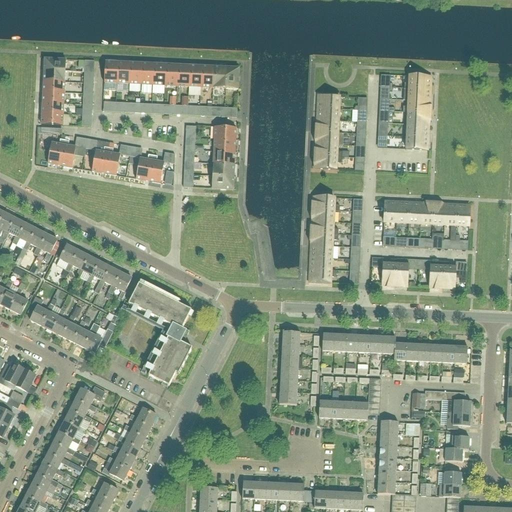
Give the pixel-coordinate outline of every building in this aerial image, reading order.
[(44,71),(66,73),(66,61),(45,60),(44,71)] [(117,85),(118,64),(105,63),(104,84),(117,85)] [(129,86),(130,64),(118,64),(117,85),(129,86)] [(130,64),(129,86),(141,86),(142,65),(130,64)] [(142,65),(141,86),(153,87),(154,65),(142,65)] [(165,87),(166,66),(154,65),(153,87),(165,87)] [(166,66),(165,87),(177,88),(178,66),(166,66)] [(189,88),(190,67),(178,66),(177,88),(189,88)] [(201,89),(202,68),(190,67),(189,88),(201,89)] [(202,68),(201,89),(213,90),(214,68),(202,68)] [(213,90),(225,90),(226,69),(214,68),(213,90)] [(226,69),(225,90),(238,91),(239,69),(226,69)] [(66,73),(44,71),(44,82),(65,83),(66,73)] [(409,90),(430,91),(431,79),(409,77),(409,84),(404,84),(403,90),(409,90)] [(43,93),(64,94),(65,83),(44,82),(43,93)] [(408,102),(429,103),(430,91),(409,90),(408,102)] [(64,105),(64,94),(43,93),(43,104),(64,105)] [(317,110),(339,111),(339,98),(318,97),(317,110)] [(408,114),(429,115),(429,103),(408,102),(408,114)] [(63,116),(64,105),(43,104),(42,115),(63,116)] [(338,123),(339,111),(317,110),(317,121),(338,123)] [(407,126),(428,127),(429,115),(408,114),(407,126)] [(63,116),(42,115),(41,126),(63,127),(63,116)] [(337,135),(338,123),(317,121),(316,133),(337,135)] [(342,132),(357,133),(357,123),(342,123),(342,132)] [(407,126),(407,138),(428,139),(428,127),(407,126)] [(214,141),(236,142),(236,129),(215,128),(214,141)] [(316,133),(316,145),(337,146),(337,135),(316,133)] [(428,139),(407,138),(406,150),(427,151),(428,139)] [(83,140),(82,149),(90,151),(92,141),(83,140)] [(60,167),(65,142),(60,141),(59,145),(52,144),(48,165),(60,167)] [(214,153),(235,154),(236,142),(214,141),(214,153)] [(65,142),(60,167),(72,169),(76,148),(69,147),(69,142),(65,142)] [(337,153),(337,146),(316,145),(315,157),(342,159),(342,153),(337,153)] [(128,148),(126,157),(134,159),(136,149),(128,148)] [(104,175),(109,149),(104,149),(103,153),(96,152),(92,173),(104,175)] [(109,149),(104,175),(116,177),(120,156),(113,155),(114,150),(109,149)] [(213,165),(235,166),(235,154),(214,153),(213,165)] [(148,183),(153,157),(148,156),(148,161),(140,160),(136,181),(148,183)] [(153,157),(148,183),(161,185),(164,164),(157,163),(158,158),(153,157)] [(341,164),(342,159),(315,157),(314,170),(336,171),(336,164),(341,164)] [(213,177),(234,178),(235,166),(213,165),(213,177)] [(234,178),(213,177),(212,190),(233,191),(234,178)] [(334,212),(339,213),(339,207),(334,206),(334,199),(313,198),(312,211),(334,212)] [(396,224),(397,203),(385,203),(384,224),(396,224)] [(397,203),(396,224),(408,225),(409,204),(397,203)] [(409,204),(408,225),(420,226),(421,204),(409,204)] [(421,204),(420,226),(432,226),(433,205),(421,204)] [(433,205),(432,226),(444,227),(445,206),(433,205)] [(456,227),(457,206),(445,206),(444,227),(451,227),(451,233),(456,233),(456,227)] [(457,206),(456,227),(468,228),(469,207),(457,206)] [(312,223),(333,224),(334,212),(312,211),(312,223)] [(14,219),(3,214),(0,220),(0,230),(5,232),(2,239),(6,241),(9,235),(7,234),(14,219)] [(18,239),(25,225),(14,219),(7,234),(9,235),(15,238),(12,244),(17,246),(20,240),(18,239)] [(333,224),(312,223),(311,235),(338,236),(338,231),(333,231),(333,224)] [(36,230),(25,225),(18,239),(20,240),(26,243),(23,250),(27,252),(31,246),(28,245),(36,230)] [(47,236),(36,230),(28,245),(31,246),(37,249),(39,250),(47,236)] [(338,236),(311,235),(311,247),(332,248),(332,241),(338,241),(338,236)] [(58,241),(47,236),(39,250),(37,249),(34,255),(38,258),(41,251),(48,254),(44,261),(49,263),(52,256),(50,255),(58,241)] [(71,266),(78,252),(67,246),(57,267),(60,261),(68,265),(65,272),(70,274),(73,267),(71,266)] [(310,259),(331,260),(332,248),(311,247),(310,259)] [(89,257),(78,252),(71,266),(73,267),(79,271),(76,277),(80,279),(84,273),(81,272),(89,257)] [(99,263),(89,257),(81,272),(84,273),(90,276),(87,283),(91,285),(94,278),(92,277),(99,263)] [(310,271),(331,272),(331,260),(310,259),(310,271)] [(395,266),(396,266),(396,261),(390,261),(390,266),(383,266),(382,287),(394,287),(395,266)] [(110,268),(99,263),(92,277),(94,278),(100,282),(95,293),(99,296),(105,284),(103,283),(110,268)] [(429,289),(442,290),(443,263),(437,263),(437,268),(430,268),(429,289)] [(443,263),(442,290),(454,290),(455,269),(448,269),(449,263),(443,263)] [(395,266),(394,287),(407,288),(408,267),(396,266),(395,266)] [(121,274),(110,268),(103,283),(105,284),(111,287),(106,298),(109,300),(111,295),(112,296),(116,289),(113,288),(121,274)] [(16,269),(12,276),(21,280),(24,273),(16,269)] [(336,272),(331,272),(310,271),(309,283),(330,284),(331,278),(336,278),(336,272)] [(113,288),(116,289),(122,293),(119,299),(123,301),(126,294),(125,293),(132,279),(121,274),(113,288)] [(180,302),(140,282),(129,305),(173,328),(149,377),(169,387),(175,375),(178,376),(192,349),(179,343),(184,333),(181,332),(191,312),(179,305),(180,302)] [(7,292),(0,304),(0,306),(10,311),(18,297),(15,296),(18,290),(12,286),(8,284),(4,290),(7,292)] [(18,297),(10,311),(21,317),(32,297),(31,296),(28,302),(20,298),(23,292),(26,286),(21,284),(18,290),(15,296),(18,297)] [(43,303),(39,300),(36,299),(28,314),(33,317),(30,322),(41,328),(49,313),(47,312),(40,309),(43,303)] [(41,328),(52,333),(59,319),(57,318),(60,311),(50,306),(47,312),(49,313),(41,328)] [(59,319),(52,333),(63,339),(70,324),(68,323),(61,320),(65,314),(60,311),(57,318),(59,319)] [(63,339),(73,344),(81,330),(79,329),(72,325),(75,319),(71,317),(68,323),(70,324),(63,339)] [(91,335),(89,334),(83,331),(86,324),(82,322),(79,329),(81,330),(73,344),(84,350),(91,335)] [(91,335),(84,350),(95,355),(100,346),(105,349),(113,333),(108,330),(107,332),(94,325),(89,334),(91,335)] [(157,327),(154,332),(162,336),(165,331),(157,327)] [(282,346),(300,346),(300,334),(283,333),(282,346)] [(322,353),(334,354),(335,336),(323,335),(322,353)] [(334,354),(346,354),(347,336),(335,336),(334,354)] [(346,354),(358,355),(359,337),(347,336),(346,354)] [(359,337),(358,355),(370,355),(371,338),(359,337)] [(370,355),(382,356),(383,338),(371,338),(370,355)] [(382,356),(394,357),(395,345),(396,339),(383,338),(382,356)] [(150,340),(147,345),(156,349),(158,344),(150,340)] [(407,345),(395,345),(394,357),(393,363),(406,363),(407,345)] [(406,363),(418,364),(419,346),(407,345),(406,363)] [(299,358),(300,346),(282,346),(282,358),(299,358)] [(418,364),(430,365),(431,347),(419,346),(418,364)] [(430,365),(442,365),(443,347),(431,347),(430,365)] [(442,365),(454,366),(455,348),(443,347),(442,365)] [(467,348),(455,348),(454,366),(467,366),(467,348)] [(140,359),(149,363),(151,357),(143,354),(140,359)] [(299,358),(282,358),(281,370),(299,370),(302,370),(302,359),(299,359),(299,358)] [(0,384),(14,392),(16,388),(24,371),(13,365),(8,375),(3,372),(0,378),(0,384)] [(299,370),(281,370),(280,382),(298,382),(299,370)] [(35,377),(24,371),(16,388),(27,393),(35,377)] [(297,394),(298,382),(280,382),(280,394),(297,394)] [(90,409),(91,407),(94,400),(100,404),(105,394),(95,388),(91,396),(81,390),(75,401),(90,409)] [(297,407),(297,394),(280,394),(279,406),(297,407)] [(465,395),(450,394),(450,403),(448,403),(448,414),(471,416),(471,403),(465,403),(465,395)] [(425,410),(426,401),(425,401),(425,396),(414,395),(413,409),(425,410)] [(12,407),(18,411),(21,405),(10,399),(7,405),(0,401),(0,423),(9,428),(15,417),(9,414),(12,407)] [(75,401),(70,412),(84,419),(85,417),(88,411),(95,414),(97,410),(91,407),(90,409),(75,401)] [(320,403),(319,420),(331,421),(332,403),(320,403)] [(332,403),(331,421),(343,421),(344,404),(332,403)] [(356,422),(356,404),(344,404),(343,421),(356,422)] [(369,405),(368,405),(356,404),(356,422),(368,422),(368,417),(368,410),(369,405)] [(137,421),(151,428),(157,417),(143,410),(138,419),(132,416),(130,420),(136,424),(137,421)] [(79,430),(80,428),(83,422),(89,425),(92,421),(85,417),(84,419),(70,412),(64,423),(79,430)] [(458,428),(470,428),(471,416),(448,414),(447,431),(458,431),(458,428)] [(132,432),(146,439),(151,428),(137,421),(136,424),(132,430),(126,427),(124,431),(130,434),(132,432)] [(0,437),(3,439),(9,428),(0,423),(0,437)] [(64,423),(59,433),(73,441),(74,439),(78,432),(84,436),(86,431),(80,428),(79,430),(64,423)] [(398,436),(399,424),(381,423),(381,435),(398,436)] [(126,443),(140,450),(146,439),(132,432),(130,434),(127,441),(121,437),(119,442),(125,445),(126,443)] [(68,451),(69,449),(72,443),(78,446),(81,442),(74,439),(73,441),(59,433),(53,444),(68,451)] [(398,448),(398,436),(381,435),(380,447),(398,448)] [(463,451),(463,452),(469,452),(470,439),(452,438),(451,451),(463,451)] [(121,453),(135,461),(140,450),(126,443),(125,445),(122,451),(115,448),(113,452),(119,456),(121,453)] [(53,444),(48,455),(62,462),(63,460),(67,454),(73,457),(75,453),(69,449),(68,451),(53,444)] [(397,460),(398,448),(380,447),(379,459),(397,460)] [(451,451),(445,450),(445,463),(462,464),(463,452),(463,451),(451,451)] [(121,453),(119,456),(116,462),(110,459),(108,463),(114,466),(115,464),(129,472),(135,461),(121,453)] [(62,462),(48,455),(42,465),(57,473),(58,471),(61,464),(67,468),(70,463),(63,460),(62,462)] [(397,460),(379,459),(379,471),(397,472),(397,460)] [(115,464),(114,466),(111,473),(104,470),(102,474),(109,477),(110,476),(124,483),(129,472),(115,464)] [(42,465),(37,476),(51,483),(52,481),(56,475),(62,478),(64,474),(58,471),(57,473),(42,465)] [(397,472),(379,471),(378,483),(396,484),(397,472)] [(444,487),(461,487),(462,475),(444,474),(444,487)] [(46,494),(47,492),(50,486),(57,489),(59,485),(52,481),(51,483),(37,476),(31,487),(46,494)] [(99,496),(113,503),(119,492),(98,481),(98,482),(104,485),(100,493),(93,490),(91,494),(98,498),(99,496)] [(243,483),(243,491),(242,501),(255,501),(256,484),(243,483)] [(396,484),(378,483),(378,496),(392,496),(396,496),(396,484)] [(255,501),(267,502),(268,484),(256,484),(255,501)] [(268,484),(267,502),(279,503),(280,485),(268,484)] [(279,503),(292,503),(292,486),(280,485),(279,503)] [(420,485),(419,498),(430,498),(430,486),(420,485)] [(292,503),(304,504),(305,486),(292,486),(292,503)] [(31,487),(26,498),(40,505),(41,503),(45,496),(56,502),(59,498),(47,492),(46,494),(31,487)] [(443,499),(447,499),(459,500),(461,500),(461,487),(444,487),(443,499)] [(66,488),(61,498),(66,500),(71,491),(66,488)] [(218,502),(218,490),(201,489),(200,501),(218,502)] [(328,493),(316,493),(315,504),(314,510),(327,511),(328,493)] [(327,511),(339,511),(340,494),(328,493),(327,511)] [(339,511),(351,511),(352,495),(340,494),(339,511)] [(352,511),(362,511),(364,499),(364,495),(352,495),(351,511),(352,511)] [(104,511),(108,511),(113,503),(99,496),(98,498),(95,504),(88,501),(86,505),(92,509),(93,506),(104,511)] [(26,498),(20,508),(27,511),(36,511),(39,507),(46,510),(48,506),(41,503),(40,505),(26,498)] [(217,511),(218,502),(200,501),(199,511),(217,511)]
